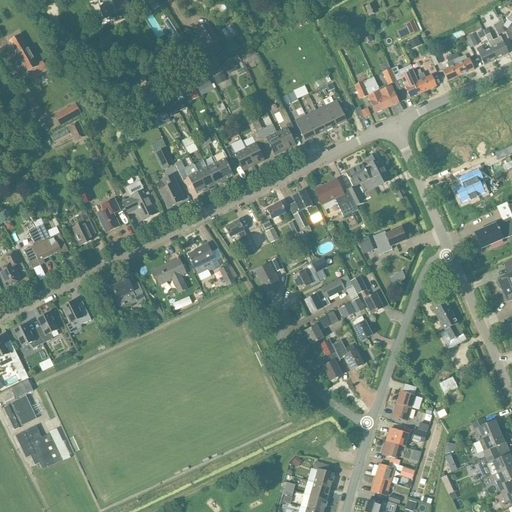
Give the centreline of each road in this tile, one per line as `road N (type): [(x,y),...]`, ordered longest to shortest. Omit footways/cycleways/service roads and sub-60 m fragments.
road 1 (tertiary): [(0,314),(393,124)]
road 2 (residential): [(370,423),(423,272),(448,254)]
road 3 (tertiary): [(511,399),(448,254)]
road 4 (residential): [(370,423),(310,382),(268,317)]
road 5 (tertiary): [(448,254),(393,124)]
road 6 (unclassified): [(511,69),(393,124)]
